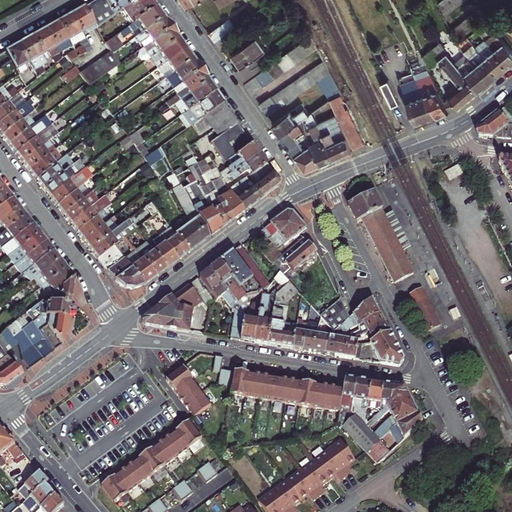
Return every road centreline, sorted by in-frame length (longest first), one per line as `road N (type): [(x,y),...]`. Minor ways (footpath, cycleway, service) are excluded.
road 1 (residential): [(117,326),(132,336),(429,377)]
road 2 (residential): [(300,191),(165,0)]
road 3 (secondary): [(300,191),(117,326)]
road 4 (residential): [(0,159),(81,264),(117,326)]
road 5 (residential): [(376,485),(457,432),(429,377)]
road 6 (secondary): [(117,326),(2,408)]
road 7 (tertiary): [(92,511),(2,408)]
road 8 (residential): [(341,208),(318,222),(349,290),(380,283)]
road 9 (secondary): [(451,130),(327,178)]
